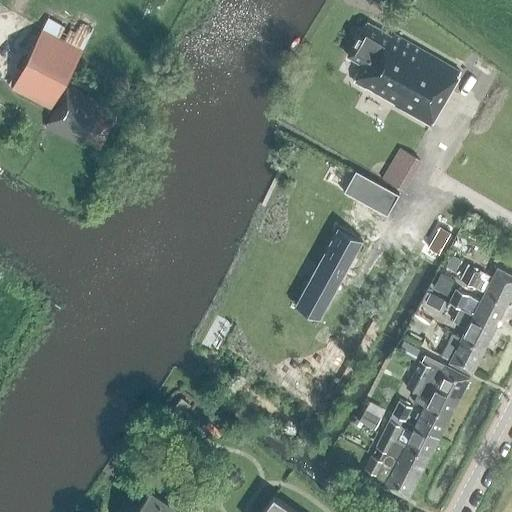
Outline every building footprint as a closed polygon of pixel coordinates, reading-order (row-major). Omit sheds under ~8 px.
[(461,71),(393,34),(391,37),(367,23),(348,57),(365,67),(355,84),(430,125),(461,71)] [(43,31),(13,89),(51,108),(81,50),(43,31)] [(99,149),(117,118),(100,108),(102,106),(69,88),(47,127),(79,145),(82,139),(99,149)] [(387,176),(409,186),(424,154),(401,144),(387,176)] [(355,171),(344,192),(366,204),(378,183),(355,171)] [(338,227),(294,306),(319,319),(362,240),(338,227)] [(450,233),(439,227),(427,248),(438,253),(450,233)] [(461,261),(449,255),(443,266),(455,272),(461,261)] [(469,268),(463,281),(474,287),(485,292),(507,304),(511,294),(511,275),(498,268),(493,277),(481,271),(480,273),(469,268)] [(454,281),(440,273),(432,288),(447,296),(454,281)] [(462,309),(469,296),(457,289),(450,303),(459,308),(462,309)] [(485,292),(474,315),(496,326),(507,304),(485,292)] [(429,293),(424,302),(439,310),(444,300),(429,293)] [(459,308),(452,321),(467,328),(462,338),(484,349),(496,326),(474,315),(462,309),(459,308)] [(484,349),(462,338),(454,334),(442,356),(451,360),(450,362),(472,373),(484,349)] [(414,346),(402,339),(398,346),(410,353),(414,346)] [(415,374),(426,380),(460,397),(469,378),(446,366),(443,371),(433,365),(431,368),(421,362),(415,374)] [(460,397),(426,380),(415,374),(407,388),(417,393),(413,401),(425,407),(426,405),(449,417),(460,397)] [(412,409),(399,403),(393,415),(405,421),(412,409)] [(426,405),(425,407),(415,426),(439,438),(449,417),(426,405)] [(358,421),(374,430),(380,417),(365,409),(358,421)] [(383,435),(395,441),(405,446),(429,458),(439,438),(415,426),(412,432),(400,426),(399,427),(390,422),(383,435)] [(388,454),(395,441),(383,435),(377,448),(382,451),(388,454)] [(173,441),(153,456),(161,467),(181,452),(173,441)] [(419,478),(429,458),(405,446),(395,441),(388,454),(382,451),(377,460),(384,463),(385,461),(395,466),(419,478)] [(419,478),(395,466),(385,461),(384,463),(377,460),(372,457),(366,469),(369,470),(366,476),(375,481),(409,498),(419,478)] [(188,511),(172,500),(167,507),(150,495),(137,511),(188,511)] [(295,511),(273,497),(262,511),(295,511)]
